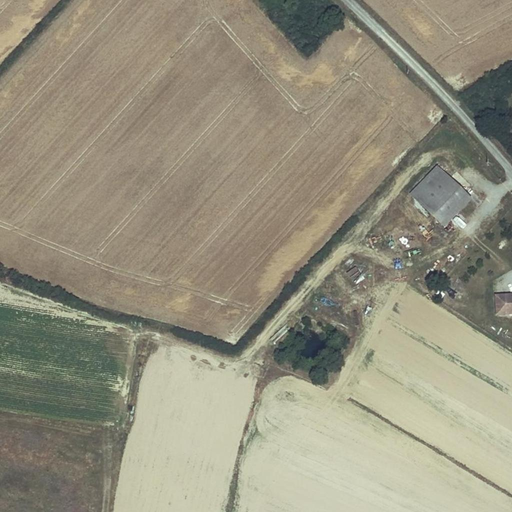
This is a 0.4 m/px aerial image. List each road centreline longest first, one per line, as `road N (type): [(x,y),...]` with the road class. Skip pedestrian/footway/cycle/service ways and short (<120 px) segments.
road 1 (track): [(122,511),(152,345),(170,339),(225,351),(259,342),(454,104)]
road 2 (unclassified): [(349,0),(511,172)]
